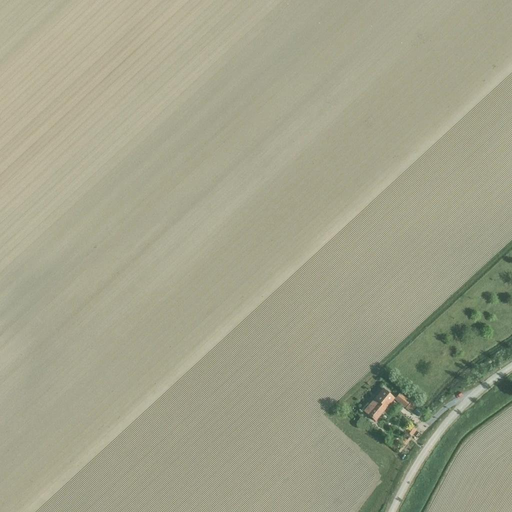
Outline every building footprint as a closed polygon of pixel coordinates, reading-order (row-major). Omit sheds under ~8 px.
[(409,402),(399,394),(394,400),(404,408),(409,402)] [(374,422),(384,409),(373,399),(370,404),(369,404),(362,412),(374,422)] [(414,406),(410,403),(405,409),(409,413),(414,406)] [(416,408),(413,412),(419,416),(422,413),(416,408)] [(407,434),(410,436),(415,430),(412,427),(407,434)] [(393,450),(400,448),(398,441),(391,443),(393,450)]
